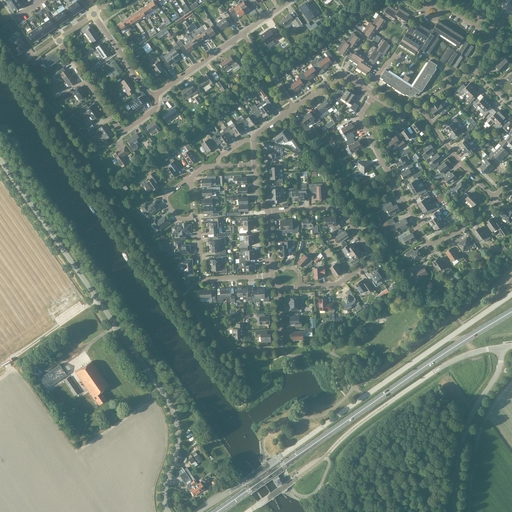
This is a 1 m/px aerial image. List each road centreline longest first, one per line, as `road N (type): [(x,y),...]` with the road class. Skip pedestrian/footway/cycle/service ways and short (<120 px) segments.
road 1 (unclassified): [(168,511),(167,406),(0,166)]
road 2 (unclassified): [(197,511),(511,294)]
road 3 (primary): [(216,511),(511,312)]
road 4 (unclassified): [(247,511),(434,371),(501,347)]
road 5 (residential): [(374,95),(360,118),(427,243),(468,224),(495,198)]
road 6 (residential): [(268,211),(340,209),(371,253),(336,285),(299,287)]
road 7 (unclassified): [(453,511),(459,451),(501,347)]
road 8 (residential): [(156,94),(154,110),(121,128),(58,40)]
road 9 (residential): [(272,276),(203,278),(193,218)]
